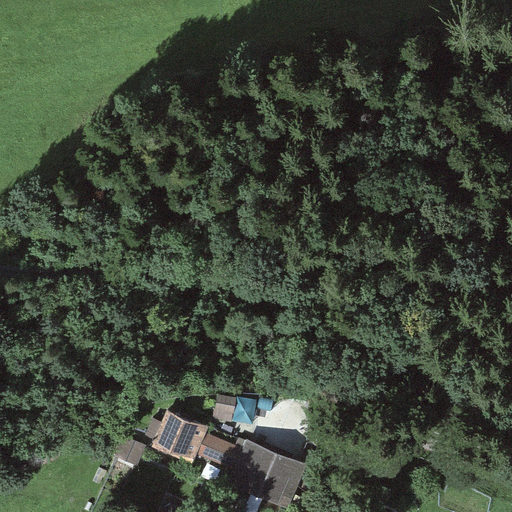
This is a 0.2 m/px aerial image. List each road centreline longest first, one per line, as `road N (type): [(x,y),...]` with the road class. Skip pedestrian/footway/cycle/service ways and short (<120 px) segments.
road 1 (track): [(0,269),(210,272),(271,288),(407,342),(511,412)]
road 2 (track): [(511,456),(503,461),(405,435),(327,429),(249,405)]
